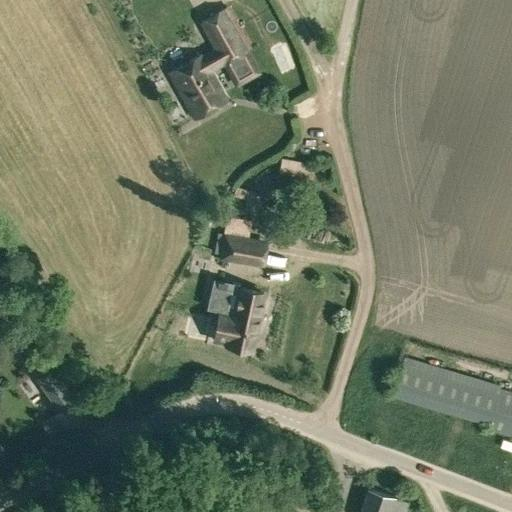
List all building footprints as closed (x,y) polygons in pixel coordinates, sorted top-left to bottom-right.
[(196,21),(212,47),(222,65),(234,84),(259,69),(221,6),(196,21)] [(222,65),(212,47),(169,71),(195,117),(227,100),(211,71),(222,65)] [(219,259),(263,266),(267,239),(247,236),(250,219),(226,215),(219,259)] [(263,292),(225,284),(213,340),(225,342),(224,344),(251,349),(263,292)] [(74,400),(39,350),(23,362),(58,411),(74,400)] [(486,428),(511,436),(511,391),(498,387),(497,389),(402,361),(391,396),(487,424),(486,428)] [(57,423),(51,415),(41,423),(46,430),(57,423)] [(404,511),(408,500),(396,497),(367,487),(359,511),(404,511)]
